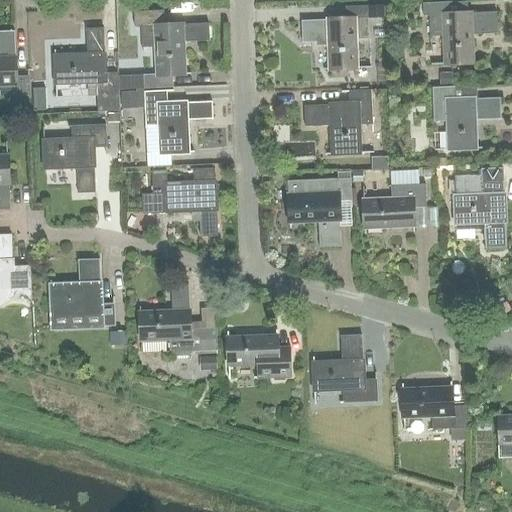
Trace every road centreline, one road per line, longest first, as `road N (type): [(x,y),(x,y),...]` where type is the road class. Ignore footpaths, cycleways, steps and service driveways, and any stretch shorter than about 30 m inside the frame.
road 1 (residential): [(262,278),(250,252),(239,0)]
road 2 (unclassified): [(262,278),(511,352)]
road 3 (unclassified): [(25,234),(95,235),(262,278)]
